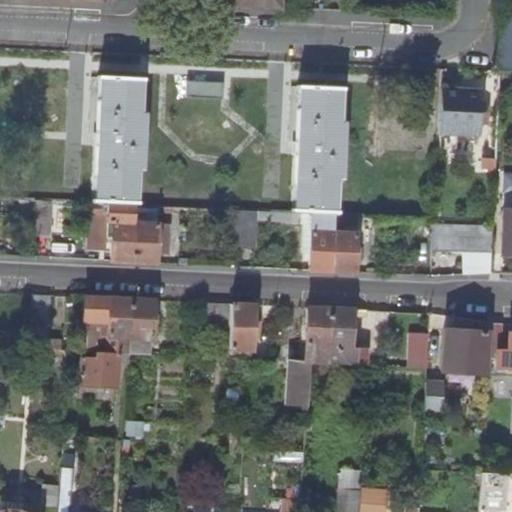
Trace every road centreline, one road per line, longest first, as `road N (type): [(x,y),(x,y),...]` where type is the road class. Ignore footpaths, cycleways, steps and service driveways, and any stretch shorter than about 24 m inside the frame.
road 1 (residential): [(511,298),(0,276)]
road 2 (residential): [(0,27),(433,49),(454,40),(468,0)]
